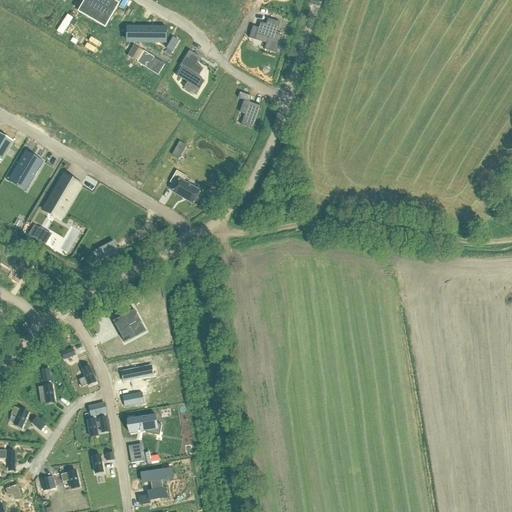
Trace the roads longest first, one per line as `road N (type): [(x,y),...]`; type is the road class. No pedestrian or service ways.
road 1 (track): [(211,225),(224,234),(322,223),(511,241)]
road 2 (residential): [(0,115),(176,221),(190,240)]
road 3 (unclassified): [(286,98),(244,192),(190,240)]
road 4 (unclassified): [(190,240),(65,310)]
road 5 (residential): [(108,392),(72,406),(29,478)]
road 6 (residential): [(128,511),(108,392)]
